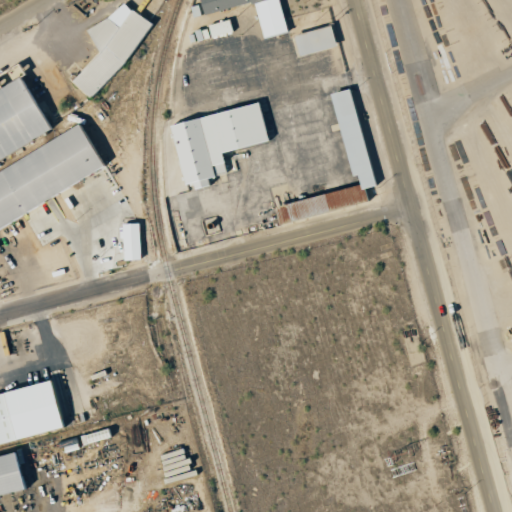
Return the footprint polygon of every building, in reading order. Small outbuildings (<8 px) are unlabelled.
[(96,52),(69,81),(88,98),(152,28),(122,0),(105,18),(84,29),(96,52)] [(261,38),(285,32),(277,0),(197,0),(198,5),(191,6),(193,16),(253,2),(261,38)] [(206,25),(210,37),(231,31),(228,19),(206,25)] [(296,57),(334,46),(328,25),(290,35),(296,57)] [(0,225),(103,172),(79,126),(0,167),(0,157),(49,131),(21,77),(0,87),(0,225)] [(276,223),(365,202),(362,189),(372,186),(349,88),(328,93),(348,176),(354,175),(357,185),(272,205),(276,223)] [(167,123),(181,184),(190,182),(191,189),(208,185),(207,178),(236,171),(231,150),(265,142),(257,103),(167,123)] [(139,259),(138,223),(120,223),(121,259),(139,259)] [(0,444),(59,431),(48,383),(0,393),(0,444)] [(0,495),(20,491),(12,454),(0,456),(0,495)]
